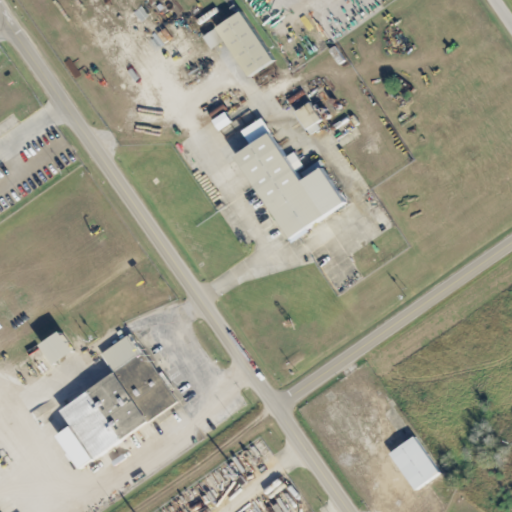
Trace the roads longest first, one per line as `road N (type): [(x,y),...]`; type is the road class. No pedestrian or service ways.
road 1 (residential): [(352,511),(0,10)]
road 2 (residential): [(277,409),(511,245)]
